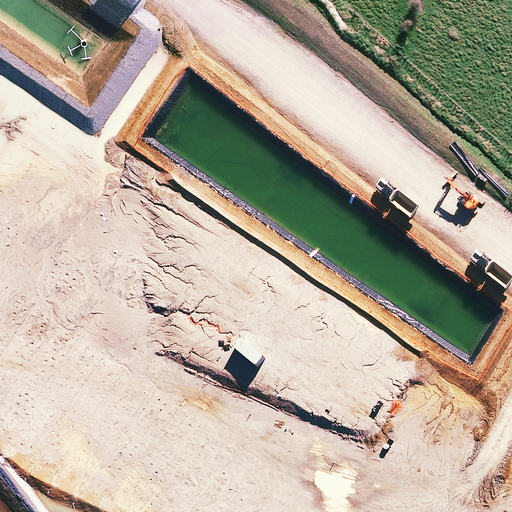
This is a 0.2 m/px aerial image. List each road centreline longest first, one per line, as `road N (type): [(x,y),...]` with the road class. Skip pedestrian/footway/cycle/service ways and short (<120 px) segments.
road 1 (motorway): [(0,288),(339,511)]
road 2 (motorway): [(213,511),(0,371)]
